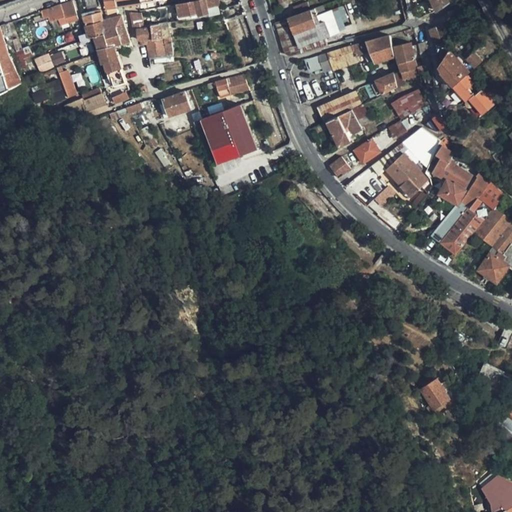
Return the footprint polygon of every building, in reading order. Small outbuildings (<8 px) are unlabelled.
[(221,9),(217,0),(198,0),(178,4),(180,16),(199,13),(200,15),(209,14),(208,11),(221,9)] [(431,14),(432,14),(436,11),(448,3),(446,0),(431,0),(432,2),(426,6),(431,14)] [(79,18),(73,1),(41,11),(44,18),(49,16),(52,22),(60,19),(62,24),(79,18)] [(293,7),(296,15),(311,9),(308,2),(293,7)] [(296,15),(274,23),(284,53),(286,54),(288,56),(290,56),(328,46),(325,36),(333,33),(337,27),(331,9),(324,12),(322,5),(311,9),(296,15)] [(463,15),(461,8),(447,13),(449,20),(463,15)] [(101,11),(83,15),(86,25),(104,20),(101,11)] [(106,19),(109,29),(116,27),(124,25),(121,14),(111,17),(106,19)] [(141,14),(137,14),(130,14),(133,24),(143,24),(141,14)] [(104,20),(86,25),(91,38),(94,37),(106,33),(110,32),(109,29),(106,19),(104,20)] [(11,55),(23,50),(19,39),(15,40),(8,22),(1,25),(11,55)] [(162,40),(160,24),(158,25),(144,26),(143,24),(133,24),(134,29),(137,28),(139,40),(140,40),(147,39),(147,41),(162,40)] [(448,37),(445,28),(439,31),(437,26),(429,29),(435,43),(448,37)] [(0,27),(0,92),(23,83),(9,55),(0,27)] [(106,33),(94,37),(102,63),(118,59),(116,51),(114,44),(110,46),(106,33)] [(332,67),(333,70),(361,61),(358,54),(373,50),(376,61),(394,56),(393,48),(389,35),(327,52),(332,67)] [(173,39),(162,40),(147,41),(148,46),(149,57),(174,56),(173,39)] [(430,54),(427,41),(411,46),(410,43),(393,48),(394,56),(396,55),(398,64),(415,59),(430,54)] [(39,57),(43,69),(67,61),(63,49),(39,57)] [(442,70),(458,59),(450,49),(439,64),(442,70)] [(11,55),(15,63),(26,58),(23,50),(11,55)] [(484,60),(475,50),(467,57),(475,67),(484,60)] [(327,52),(307,58),(311,71),(321,68),(325,69),(332,67),(327,52)] [(118,59),(102,63),(111,87),(126,82),(118,59)] [(417,66),(415,59),(398,64),(399,67),(400,72),(395,74),(397,89),(404,85),(403,82),(418,76),(422,86),(428,83),(422,64),(417,66)] [(467,74),(470,72),(461,62),(458,59),(442,70),(441,71),(453,85),(467,74)] [(71,69),(62,71),(69,97),(78,95),(71,69)] [(376,81),(382,95),(397,89),(395,74),(394,73),(376,81)] [(250,89),(244,74),(217,82),(220,92),(230,89),(233,95),(250,89)] [(465,100),(466,101),(474,94),(469,89),(475,83),(467,74),(453,85),(465,100)] [(111,87),(113,91),(114,96),(128,91),(126,82),(111,87)] [(422,107),(425,105),(416,89),(392,103),(401,119),(412,113),(422,107)] [(191,110),(185,92),(163,99),(170,117),(191,110)] [(318,108),(324,123),(327,121),(339,116),(352,110),(354,109),(361,105),(355,92),(318,108)] [(491,106),(480,92),(471,99),(482,113),(491,106)] [(108,109),(103,95),(87,100),(86,99),(66,107),(71,122),(78,120),(108,109)] [(511,102),(506,95),(500,101),(505,107),(511,102)] [(153,114),(148,100),(125,109),(130,122),(153,114)] [(208,115),(219,151),(253,141),(241,104),(208,115)] [(354,109),(361,129),(368,121),(361,105),(354,109)] [(426,115),(422,107),(412,113),(415,119),(420,117),(426,115)] [(361,129),(352,110),(339,116),(349,136),(361,129)] [(448,125),(439,113),(433,117),(441,130),(448,125)] [(327,121),(340,147),(351,140),(349,136),(339,116),(327,121)] [(394,137),(408,131),(404,120),(390,125),(394,137)] [(421,163),(437,139),(421,128),(378,160),(411,195),(427,180),(405,157),(411,151),(421,163)] [(380,152),(371,138),(355,149),(363,163),(380,152)] [(457,202),(472,175),(450,162),(454,152),(441,145),(437,154),(441,157),(432,171),(445,180),(439,192),(457,202)] [(339,158),(330,165),(338,176),(351,167),(343,156),(339,158)] [(505,195),(481,172),(478,176),(482,179),(477,185),(474,183),(461,201),(469,207),(484,220),(495,207),(505,195)] [(482,179),(478,176),(474,183),(477,185),(482,179)] [(227,200),(222,192),(210,198),(215,207),(227,200)] [(469,207),(461,201),(436,234),(442,239),(452,225),(454,226),(469,207)] [(436,246),(451,260),(475,231),(484,220),(469,207),(454,226),(452,225),(442,239),(436,246)] [(491,245),(511,220),(495,207),(484,220),(475,231),(491,245)] [(511,221),(511,220),(491,245),(498,250),(495,255),(489,251),(477,269),(496,282),(508,265),(511,268),(511,243),(511,241),(511,221)] [(491,245),(488,250),(489,251),(495,255),(498,250),(491,245)] [(430,254),(448,265),(451,260),(436,246),(430,254)] [(335,308),(331,300),(322,302),(323,311),(335,308)] [(449,398),(436,378),(421,389),(435,409),(449,398)] [(497,429),(511,441),(511,417),(509,415),(497,429)] [(511,449),(495,432),(490,436),(511,458),(511,449)] [(511,511),(511,484),(497,477),(482,492),(491,510),(490,511),(511,511)]
